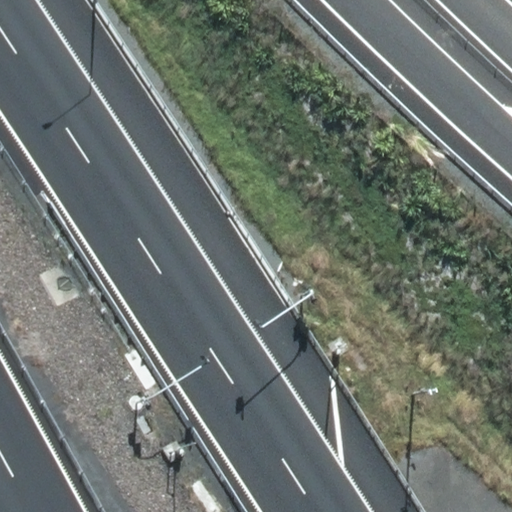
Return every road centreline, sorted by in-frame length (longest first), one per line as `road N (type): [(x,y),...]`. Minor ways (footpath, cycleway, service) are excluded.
road 1 (motorway): [(0,14),(315,511)]
road 2 (primary): [(511,142),(368,0)]
